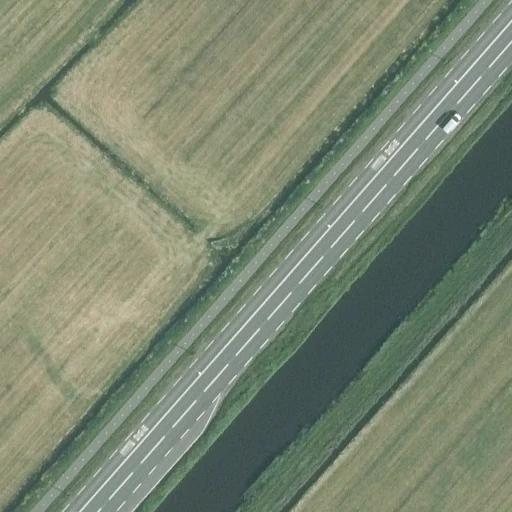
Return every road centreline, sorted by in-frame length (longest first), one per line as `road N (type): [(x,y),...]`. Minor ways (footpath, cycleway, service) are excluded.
road 1 (primary): [(511,39),(95,511)]
road 2 (track): [(265,511),(511,230)]
